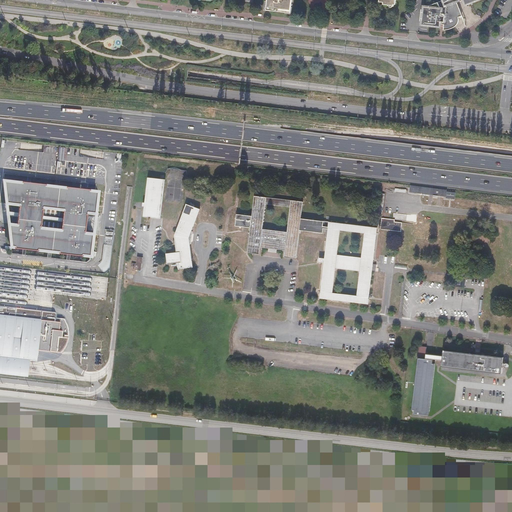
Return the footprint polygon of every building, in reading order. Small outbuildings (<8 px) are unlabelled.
[(266,0),(266,5),(293,9),(294,0),(293,0),(266,0)] [(389,6),(390,6),(390,7),(390,8),(391,8),(392,8),(393,8),(393,7),(394,7),(394,6),(396,6),(396,0),(380,0),(380,2),(384,2),(384,5),(389,5),(389,6)] [(441,0),(445,8),(443,9),(441,8),(438,3),(428,7),(424,6),(421,26),(441,28),(441,24),(446,24),(445,31),(452,29),(456,27),(459,25),(460,22),(460,19),(460,17),(464,16),(459,2),(463,1),(465,7),(484,0),(441,0)] [(2,178),(10,246),(91,256),(100,190),(2,178)] [(149,179),(145,219),(162,220),(164,180),(149,179)] [(438,196),(446,197),(446,191),(447,190),(410,185),(409,192),(433,195),(433,198),(437,199),(438,196)] [(456,192),(446,191),(446,197),(446,198),(455,199),(456,192)] [(296,261),(300,232),(323,235),(324,231),(328,232),(324,261),(319,260),(319,264),(324,264),(320,300),(369,306),(377,229),(301,221),(303,203),(255,198),(252,218),(237,216),(235,228),(251,230),(248,255),(260,257),(261,250),(285,252),(284,259),(296,261)] [(176,255),(167,255),(168,266),(178,266),(179,272),(194,270),(190,240),(201,211),(187,206),(176,237),(176,255)] [(395,221),(382,220),(381,231),(402,233),(402,224),(395,223),(395,221)] [(37,358),(37,350),(60,352),(64,348),(67,342),(68,337),(68,332),(68,327),(64,319),(60,318),(59,320),(56,319),(56,318),(57,315),(56,313),(55,312),(54,311),(0,305),(0,375),(27,378),(27,372),(28,364),(28,359),(28,357),(37,358)] [(504,360),(443,353),(442,358),(444,358),(444,361),(442,361),(442,368),(502,375),(503,365),(504,365),(504,360)]
